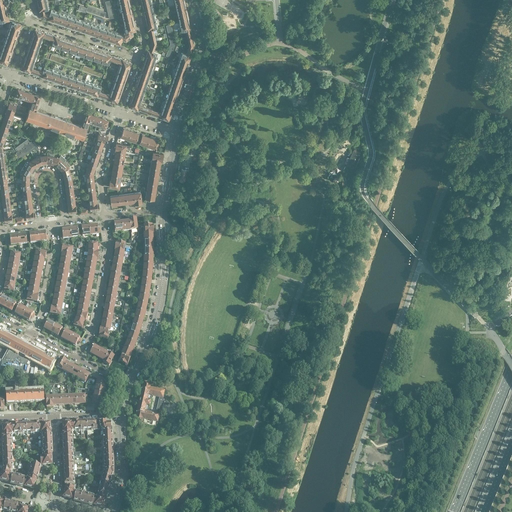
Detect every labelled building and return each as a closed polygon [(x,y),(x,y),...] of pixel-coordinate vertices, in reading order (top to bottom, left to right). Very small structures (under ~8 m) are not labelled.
[(48,8),(47,2),(46,0),(37,2),(39,10),(44,9),(48,8)] [(114,18),(110,1),(106,2),(109,19),(114,18)] [(153,11),(151,3),(142,5),(144,13),(153,11)] [(187,12),(185,4),(176,6),(178,14),(187,12)] [(132,14),(131,9),(130,5),(121,7),(123,16),(132,14)] [(88,6),(87,8),(87,11),(104,17),(106,13),(88,6)] [(49,15),(45,13),(44,9),(39,10),(41,16),(48,19),(49,15)] [(56,22),(59,13),(51,10),(49,15),(48,19),(56,22)] [(9,20),(7,11),(0,13),(0,20),(0,22),(9,20)] [(155,19),(153,11),(144,13),(146,21),(155,19)] [(189,20),(187,12),(178,14),(180,22),(189,20)] [(64,24),(67,16),(59,13),(56,22),(64,24)] [(134,22),(132,14),(123,16),(125,24),(134,22)] [(72,27),(75,18),(67,16),(64,24),(72,27)] [(80,30),(83,21),(75,18),(72,27),(80,30)] [(157,27),(155,19),(146,21),(148,29),(153,28),(157,27)] [(191,28),(189,20),(180,22),(182,30),(183,30),(191,28)] [(18,32),(21,24),(12,21),(10,29),(18,32)] [(88,33),(91,24),(83,21),(80,30),(88,33)] [(136,30),(134,22),(125,24),(127,32),(132,31),(136,30)] [(96,36),(99,27),(91,24),(88,33),(96,36)] [(175,44),(171,24),(166,25),(170,44),(166,56),(170,58),(175,44)] [(104,38),(107,30),(99,27),(96,36),(104,38)] [(193,36),(191,28),(183,30),(185,38),(188,37),(193,36)] [(16,40),(18,33),(18,32),(10,29),(7,37),(16,40)] [(42,36),(44,32),(35,29),(32,37),(41,40),(43,36),(42,36)] [(112,41),(115,32),(107,30),(104,38),(112,41)] [(126,41),(133,35),(132,31),(127,32),(124,33),(123,35),(122,40),(126,41)] [(54,40),(55,36),(44,32),(42,36),(43,36),(54,40)] [(123,35),(115,32),(112,41),(120,44),(122,40),(123,35)] [(13,48),(15,41),(16,40),(7,37),(4,45),(13,48)] [(38,48),(41,40),(32,37),(30,45),(38,48)] [(153,51),(154,49),(156,43),(155,38),(150,39),(151,42),(145,58),(154,61),(157,53),(153,51)] [(10,56),(12,49),(13,48),(4,45),(1,53),(10,56)] [(36,56),(38,48),(30,45),(27,53),(36,56)] [(191,56),(194,47),(189,46),(187,52),(183,50),(182,53),(191,56)] [(0,61),(7,64),(10,56),(1,53),(0,56),(0,57),(0,56),(0,61)] [(33,64),(36,56),(27,53),(24,61),(33,64)] [(188,64),(191,56),(182,53),(179,61),(188,64)] [(103,72),(84,65),(52,54),(50,59),(101,77),(103,72)] [(123,59),(114,56),(107,54),(104,62),(108,64),(110,59),(121,63),(123,59)] [(151,69),(154,61),(145,58),(143,66),(151,69)] [(129,70),(131,62),(123,59),(121,63),(120,67),(129,70)] [(32,68),(33,64),(24,61),(21,69),(30,72),(31,68),(32,68)] [(185,72),(188,64),(179,61),(177,69),(185,72)] [(149,77),(151,69),(143,66),(140,74),(149,77)] [(49,79),(52,70),(44,67),(43,72),(41,76),(49,79)] [(126,78),(129,70),(120,67),(117,75),(126,78)] [(43,72),(32,68),(31,68),(30,72),(41,76),(43,72)] [(183,80),(185,72),(177,69),(174,77),(183,80)] [(57,82),(60,73),(52,70),(49,79),(57,82)] [(65,84),(68,76),(60,73),(57,82),(65,84)] [(146,85),(149,77),(140,74),(137,82),(146,85)] [(123,86),(126,78),(117,75),(114,83),(123,86)] [(73,87),(76,78),(68,76),(65,84),(73,87)] [(180,88),(183,80),(174,77),(171,85),(180,88)] [(81,90),(84,81),(76,78),(73,87),(81,90)] [(89,93),(93,84),(84,81),(81,90),(89,93)] [(143,93),(146,85),(137,82),(134,90),(143,93)] [(120,94),(123,86),(114,83),(111,91),(120,94)] [(99,91),(101,87),(93,84),(89,93),(98,95),(99,91)] [(177,96),(180,88),(171,85),(168,93),(177,96)] [(20,98),(23,90),(21,90),(18,89),(16,94),(15,93),(14,95),(18,96),(18,97),(20,98)] [(140,101),(143,93),(134,90),(132,98),(140,101)] [(110,95),(99,91),(98,95),(109,99),(110,95)] [(117,102),(120,94),(111,91),(110,95),(109,99),(117,102)] [(174,104),(177,96),(168,93),(165,101),(174,104)] [(36,109),(41,96),(36,95),(33,102),(33,101),(32,103),(31,103),(30,108),(36,110),(37,110),(37,109),(36,109)] [(139,105),(140,101),(132,98),(129,106),(137,109),(139,105)] [(15,109),(17,104),(9,102),(7,101),(6,105),(8,106),(8,107),(15,109)] [(171,112),(174,104),(165,101),(163,109),(171,112)] [(150,109),(139,105),(137,109),(149,113),(150,109)] [(59,130),(62,121),(63,119),(62,119),(55,117),(55,115),(51,114),(51,115),(36,110),(30,108),(26,118),(49,126),(48,130),(49,131),(49,132),(57,135),(58,134),(59,134),(60,130),(59,130)] [(161,113),(150,109),(149,113),(160,117),(161,113)] [(169,120),(171,112),(163,109),(161,113),(160,117),(169,120)] [(88,121),(91,114),(86,112),(81,125),(81,124),(81,125),(81,126),(87,128),(89,123),(88,123),(89,121),(88,121)] [(87,128),(81,126),(66,120),(66,119),(62,118),(62,119),(63,119),(62,121),(59,130),(60,130),(84,138),(87,128)] [(128,140),(131,131),(126,129),(126,128),(124,128),(123,128),(124,128),(122,133),(120,133),(119,135),(128,139),(128,140)] [(137,138),(139,133),(137,132),(137,133),(131,131),(128,140),(129,140),(129,139),(138,142),(139,139),(137,138)] [(107,140),(108,136),(106,136),(107,135),(99,133),(96,142),(103,145),(105,140),(107,140)] [(147,146),(150,137),(144,135),(142,134),(141,139),(139,139),(138,142),(147,145),(146,146),(147,146)] [(156,145),(158,140),(158,139),(156,139),(150,137),(147,146),(148,145),(157,149),(158,146),(156,145)] [(18,158),(36,145),(33,142),(32,143),(31,142),(29,143),(27,140),(15,148),(18,151),(16,152),(17,154),(16,155),(18,158)] [(125,151),(126,145),(116,143),(115,150),(116,150),(125,151)] [(360,156),(361,152),(354,149),(347,164),(355,167),(360,155),(360,156)] [(162,160),(163,154),(153,152),(152,159),(161,160),(162,160)] [(63,163),(60,160),(61,159),(59,158),(55,165),(56,166),(57,165),(59,167),(63,163)] [(38,165),(34,159),(31,161),(30,161),(29,162),(35,168),(36,167),(35,166),(38,165)] [(160,166),(160,162),(161,160),(152,159),(153,159),(151,167),(160,168),(160,166)] [(35,168),(29,162),(27,164),(28,164),(26,167),(32,171),(33,168),(34,169),(35,168)] [(68,167),(67,165),(66,165),(63,163),(59,167),(61,169),(61,170),(61,171),(68,167)] [(158,176),(159,170),(160,170),(160,168),(151,167),(150,174),(158,176)] [(157,181),(158,176),(150,174),(149,182),(157,184),(158,181),(157,181)] [(341,179),(336,175),(332,179),(336,183),(341,179)] [(155,192),(156,186),(157,186),(157,184),(149,182),(147,190),(155,192)] [(154,197),(155,192),(147,190),(146,198),(145,200),(148,201),(148,199),(154,200),(155,200),(155,198),(154,197)] [(135,201),(134,193),(126,194),(127,203),(130,203),(130,202),(135,201)] [(127,203),(126,194),(118,196),(119,203),(125,203),(127,203)] [(119,203),(118,196),(110,197),(110,196),(108,196),(108,199),(110,199),(111,205),(113,205),(113,204),(119,203)] [(99,209),(99,205),(98,205),(97,202),(89,203),(90,211),(98,209),(99,209)] [(77,212),(76,205),(68,206),(68,209),(67,209),(67,213),(69,213),(77,212)] [(36,217),(35,213),(34,213),(33,210),(25,211),(26,219),(34,218),(34,217),(36,217)] [(12,221),(12,219),(11,213),(4,214),(4,217),(3,217),(3,221),(5,221),(5,222),(12,221)] [(130,221),(127,221),(127,222),(122,223),(123,231),(130,230),(131,230),(130,221)] [(123,231),(122,223),(116,223),(113,223),(114,223),(114,229),(112,229),(113,232),(115,232),(123,231)] [(98,231),(97,225),(98,225),(95,225),(95,226),(89,227),(90,235),(98,234),(101,234),(100,231),(98,231)] [(154,233),(153,225),(144,226),(145,233),(144,233),(144,234),(153,233),(153,234),(154,233)] [(90,235),(89,227),(83,228),(83,227),(81,227),(81,228),(82,233),(80,233),(81,236),(83,236),(90,235)] [(78,233),(78,228),(76,228),(76,229),(70,229),(71,237),(79,236),(79,237),(81,236),(80,233),(78,233)] [(71,237),(70,229),(64,230),(61,230),(62,230),(62,236),(60,236),(61,239),(63,239),(63,238),(71,237)] [(46,238),(45,232),(46,232),(43,232),(43,233),(37,234),(38,242),(46,241),(49,241),(48,238),(46,238)] [(153,241),(152,236),(153,236),(153,234),(153,233),(144,234),(145,241),(144,241),(144,242),(153,241)] [(26,240),(26,235),(26,234),(24,235),(18,236),(19,244),(27,243),(27,244),(29,243),(28,240),(26,240)] [(38,242),(37,234),(31,234),(29,234),(30,239),(28,240),(29,243),(31,243),(38,242)] [(19,244),(18,236),(12,237),(12,236),(9,237),(10,237),(10,243),(8,243),(9,246),(11,246),(11,245),(19,244)] [(97,252),(97,247),(98,247),(98,245),(99,245),(99,242),(97,242),(97,244),(89,244),(89,252),(97,252)] [(123,251),(125,244),(116,242),(115,250),(124,252),(124,251),(123,251)] [(71,255),(72,248),(62,247),(61,253),(62,253),(71,255)] [(153,257),(153,252),(153,249),(145,249),(145,257),(144,256),(144,257),(153,257)] [(122,260),(124,252),(115,250),(114,250),(116,251),(115,256),(114,256),(114,258),(122,260)] [(45,260),(46,256),(46,253),(37,251),(36,258),(44,259),(45,260)] [(152,263),(153,257),(144,257),(144,258),(145,258),(144,261),(144,265),(153,265),(153,263),(152,263)] [(121,268),(122,260),(114,258),(113,261),(114,261),(113,266),(121,268)] [(152,273),(152,268),(153,268),(153,265),(144,265),(144,268),(144,272),(143,272),(143,273),(152,273)] [(119,276),(121,268),(113,266),(112,272),(111,272),(111,274),(119,276)] [(151,279),(152,273),(143,273),(144,273),(143,277),(143,280),(151,281),(152,279),(151,279)] [(118,283),(119,276),(111,274),(110,276),(111,276),(110,282),(118,283)] [(150,289),(150,284),(151,284),(151,281),(143,280),(142,284),(142,287),(141,287),(141,288),(150,289)] [(116,291),(118,283),(110,282),(109,288),(108,287),(108,290),(116,291)] [(149,295),(150,289),(141,288),(142,289),(141,292),(140,296),(149,297),(149,295)] [(115,299),(116,291),(108,290),(107,292),(108,292),(107,298),(115,299)] [(0,305),(5,308),(8,301),(1,297),(2,297),(0,295),(0,305)] [(147,305),(148,299),(148,300),(149,297),(140,296),(139,301),(139,303),(138,302),(138,303),(147,305)] [(113,307),(115,299),(107,298),(106,303),(105,303),(105,305),(113,307)] [(16,308),(17,305),(15,304),(8,301),(5,308),(10,311),(12,312),(14,307),(16,308)] [(146,311),(147,305),(138,303),(138,304),(139,304),(138,305),(138,308),(137,311),(146,313),(146,311)] [(22,317),(26,310),(19,306),(17,305),(16,308),(17,309),(15,314),(14,313),(14,314),(16,315),(17,314),(22,317)] [(112,315),(113,307),(105,305),(104,308),(105,308),(104,313),(112,315)] [(60,315),(61,309),(52,308),(51,307),(50,314),(60,315)] [(34,317),(35,315),(33,314),(26,310),(22,317),(27,320),(29,322),(29,321),(32,316),(34,317)] [(143,320),(144,315),(145,315),(146,313),(137,311),(136,315),(135,318),(134,317),(134,318),(143,320)] [(86,321),(88,314),(87,314),(78,313),(78,316),(77,318),(84,321),(86,321)] [(111,323),(112,315),(104,313),(103,319),(102,319),(102,321),(111,323)] [(83,326),(84,322),(84,321),(77,318),(74,326),(82,328),(81,331),(83,331),(84,329),(83,328),(83,326)] [(141,326),(143,320),(134,318),(134,319),(135,319),(134,322),(133,326),(141,328),(142,326),(141,326)] [(51,333),(55,326),(48,322),(48,321),(46,320),(44,323),(46,324),(43,329),(45,330),(46,330),(51,333)] [(109,330),(111,323),(102,321),(102,323),(102,324),(101,329),(100,329),(109,331),(110,331),(109,330)] [(62,333),(63,330),(62,329),(55,326),(51,333),(56,335),(56,336),(58,337),(60,332),(62,333)] [(138,336),(140,330),(141,331),(141,328),(133,326),(132,329),(131,333),(130,332),(130,333),(138,336)] [(46,356),(27,346),(27,345),(25,344),(24,344),(23,345),(5,335),(6,332),(7,332),(1,328),(0,328),(0,344),(10,350),(13,351),(24,357),(30,360),(49,371),(53,364),(55,360),(56,358),(54,357),(54,356),(53,356),(53,357),(47,353),(47,354),(46,356)] [(107,339),(108,331),(109,331),(100,329),(99,337),(107,339)] [(68,342),(72,335),(65,331),(63,330),(62,333),(63,334),(61,338),(61,339),(63,340),(63,339),(68,342)] [(136,341),(138,336),(130,333),(129,333),(130,334),(129,336),(128,341),(136,344),(137,341),(136,341)] [(80,342),(81,339),(79,338),(79,339),(72,335),(68,342),(73,345),(75,346),(78,341),(80,342)] [(133,351),(135,345),(135,346),(136,344),(128,341),(127,344),(125,347),(124,347),(133,351)] [(97,357),(101,350),(94,347),(94,346),(92,345),(91,348),(92,349),(90,354),(89,354),(91,355),(92,355),(97,357)] [(130,356),(133,351),(124,347),(124,348),(125,348),(122,355),(122,354),(122,355),(130,359),(130,358),(131,356),(130,356)] [(13,351),(10,350),(3,362),(2,362),(1,370),(26,375),(28,367),(26,367),(30,360),(24,357),(23,361),(11,354),(13,351)] [(104,362),(108,353),(107,354),(101,350),(97,357),(102,360),(102,361),(104,362)] [(109,366),(114,356),(108,353),(104,362),(103,363),(109,366)] [(127,366),(130,359),(131,358),(130,358),(130,359),(122,355),(121,355),(122,356),(119,362),(127,366)] [(64,371),(68,363),(68,362),(61,359),(59,362),(57,366),(64,370),(63,371),(64,371)] [(71,374),(75,367),(70,365),(70,364),(68,363),(64,371),(63,371),(64,372),(64,371),(71,374)] [(78,379),(82,370),(80,369),(80,370),(75,367),(71,374),(77,378),(77,379),(78,379)] [(85,382),(89,375),(84,372),(82,370),(78,379),(79,378),(85,382)] [(105,388),(106,381),(97,379),(97,381),(98,381),(97,386),(105,388)] [(148,413),(152,396),(160,397),(162,398),(164,392),(149,388),(150,384),(144,382),(140,400),(141,401),(140,403),(139,403),(135,422),(141,423),(143,418),(157,422),(158,415),(156,415),(148,413)] [(44,402),(43,389),(19,390),(19,387),(15,387),(15,390),(6,391),(6,404),(19,404),(19,403),(44,402)] [(77,405),(76,395),(76,396),(68,397),(69,405),(75,405),(77,405)] [(87,401),(87,396),(77,396),(77,395),(76,395),(77,405),(79,405),(79,404),(85,404),(85,401),(87,401)] [(61,406),(60,396),(60,397),(52,397),(53,406),(59,405),(59,406),(61,406)] [(69,405),(68,397),(61,397),(61,396),(60,396),(61,406),(63,406),(63,405),(69,405)] [(160,397),(156,415),(158,415),(161,416),(165,398),(162,398),(160,397)] [(74,429),(74,423),(72,423),(72,422),(63,423),(63,432),(64,432),(64,434),(70,434),(70,433),(70,432),(72,432),(73,431),(73,429),(74,429)] [(50,433),(50,423),(41,424),(39,424),(39,431),(40,431),(40,433),(42,434),(43,434),(43,435),(50,435),(50,433)] [(111,432),(111,428),(112,428),(112,427),(111,427),(112,426),(112,425),(111,424),(106,425),(106,423),(105,423),(103,423),(101,423),(99,424),(99,428),(101,428),(101,430),(102,432),(104,432),(104,433),(112,432),(111,432)] [(13,432),(13,426),(11,426),(11,425),(2,426),(3,435),(3,437),(10,436),(10,435),(11,435),(13,434),(12,432),(13,432)] [(52,465),(51,456),(51,454),(44,454),(44,455),(43,455),(41,457),(41,458),(40,458),(40,465),(43,465),(52,465)] [(13,471),(12,465),(14,465),(13,462),(12,462),(3,463),(3,470),(9,471),(10,471),(13,471)] [(39,473),(41,466),(31,464),(30,468),(29,468),(29,470),(39,473)] [(12,476),(11,476),(12,475),(10,472),(9,472),(9,471),(3,470),(3,471),(2,471),(1,476),(0,476),(0,477),(0,480),(3,481),(4,481),(9,483),(9,482),(10,483),(12,476)] [(37,479),(39,473),(29,470),(28,472),(29,472),(28,476),(29,477),(36,478),(37,479)] [(112,479),(113,474),(114,472),(104,470),(104,473),(102,473),(101,476),(102,476),(112,479)] [(16,486),(19,475),(17,475),(16,476),(13,475),(12,476),(10,483),(10,484),(16,486)] [(23,487),(23,486),(25,480),(25,478),(21,477),(21,476),(19,475),(16,486),(23,487)] [(110,485),(112,479),(102,476),(101,480),(100,480),(100,482),(101,482),(110,485)] [(35,485),(36,480),(35,480),(36,478),(29,477),(29,478),(28,477),(26,478),(26,480),(25,480),(23,486),(25,486),(25,487),(30,488),(34,489),(35,486),(35,485)] [(108,491),(110,485),(101,482),(100,486),(99,486),(98,488),(108,491)] [(75,493),(75,492),(74,489),(72,489),(73,488),(66,486),(66,488),(65,488),(64,493),(63,497),(67,498),(72,500),(72,499),(74,500),(75,493)] [(107,497),(108,491),(98,488),(97,490),(98,490),(97,495),(99,495),(105,497),(107,497)] [(80,503),(82,493),(82,492),(80,492),(80,493),(76,492),(75,493),(74,500),(73,501),(80,503)] [(86,504),(89,494),(86,493),(86,495),(82,493),(80,503),(86,504)] [(92,504),(94,498),(94,497),(90,496),(91,494),(89,494),(86,504),(92,506),(92,504)] [(104,504),(105,499),(105,497),(99,495),(99,496),(97,496),(95,497),(95,498),(94,498),(92,504),(94,505),(99,507),(103,508),(104,504)] [(9,511),(12,503),(5,501),(5,503),(3,509),(3,511),(7,511),(6,511),(9,511)] [(15,511),(17,506),(18,505),(12,503),(9,511),(15,511)]
